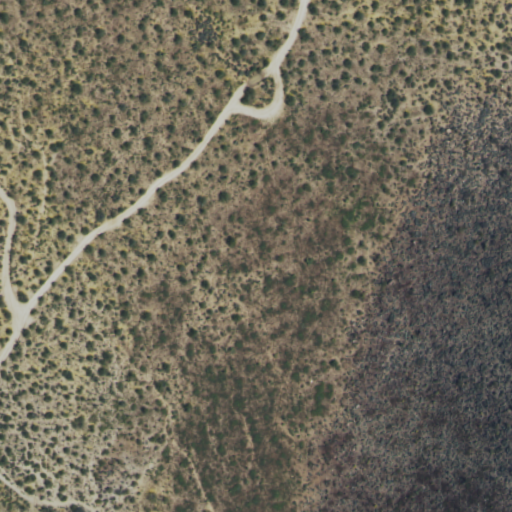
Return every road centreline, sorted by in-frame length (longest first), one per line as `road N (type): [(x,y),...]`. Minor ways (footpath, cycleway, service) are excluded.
road 1 (track): [(0,359),(19,317),(94,228),(166,174),(273,57),(298,0)]
road 2 (track): [(19,317),(5,276),(12,213),(0,191)]
